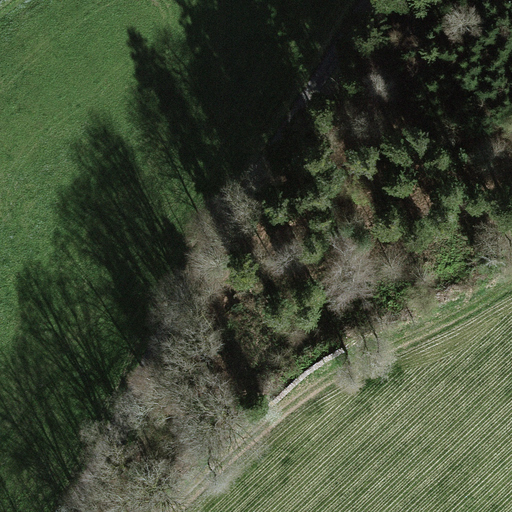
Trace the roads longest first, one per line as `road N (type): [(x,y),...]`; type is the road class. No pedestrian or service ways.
road 1 (unclassified): [(66,511),(170,318),(365,0)]
road 2 (track): [(174,511),(329,380),(511,284)]
